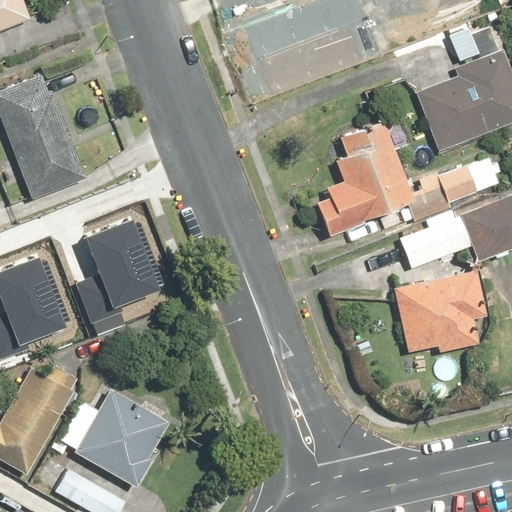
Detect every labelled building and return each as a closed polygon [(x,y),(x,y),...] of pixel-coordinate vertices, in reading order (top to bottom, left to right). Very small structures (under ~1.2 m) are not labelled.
[(0,0),(0,29),(25,20),(17,0),(0,0)] [(262,0),(290,74),(335,58),(349,52),(353,63),(398,45),(380,0),(262,0)] [(464,62),(489,52),(500,48),(489,20),(453,34),(464,62)] [(410,93),(432,151),(511,121),(511,86),(499,51),(450,69),(453,77),(410,93)] [(41,72),(0,87),(0,136),(25,201),(81,179),(41,72)] [(339,156),(329,159),(351,222),(403,205),(409,222),(442,210),(440,203),(493,185),(485,159),(431,177),(429,173),(399,183),(377,121),(332,136),(339,156)] [(511,192),(393,237),(405,269),(466,246),(472,263),(511,248),(511,192)] [(96,278),(73,287),(91,330),(127,316),(124,307),(161,292),(132,220),(80,241),(96,278)] [(0,312),(0,360),(29,350),(25,340),(68,323),(41,255),(0,270),(0,295),(6,310),(0,312)] [(471,272),(387,288),(400,354),(431,348),(432,353),(472,345),(467,320),(480,318),(471,272)] [(0,464),(20,475),(72,381),(47,367),(41,378),(25,369),(0,414),(0,464)] [(102,389),(67,452),(129,487),(165,424),(102,389)] [(62,466),(48,491),(86,511),(113,511),(121,499),(62,466)] [(62,511),(6,481),(0,491),(0,508),(5,511),(62,511)]
